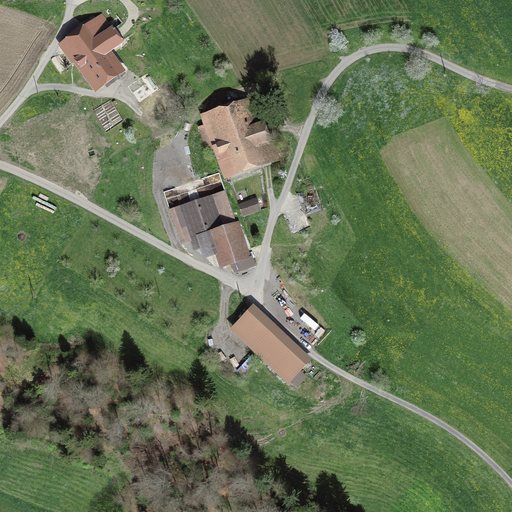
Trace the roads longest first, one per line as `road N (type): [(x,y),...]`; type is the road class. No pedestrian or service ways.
road 1 (track): [(511,89),(391,47),(351,58),(315,108)]
road 2 (track): [(307,133),(284,120),(268,91),(207,99),(181,134),(191,195)]
road 3 (track): [(181,134),(166,134),(114,93),(28,90)]
